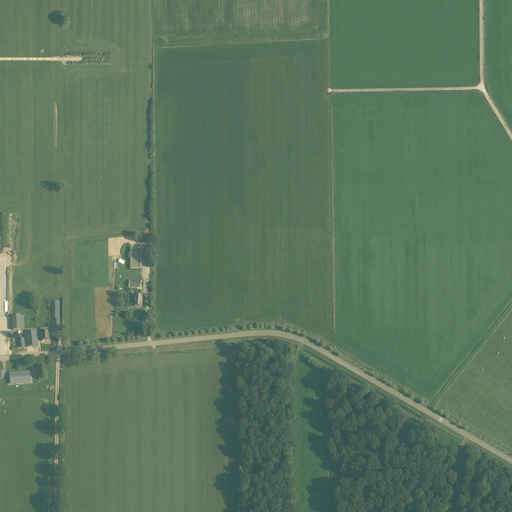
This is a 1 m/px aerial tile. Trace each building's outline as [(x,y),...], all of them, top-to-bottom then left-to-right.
[(130,249),(130,270),(141,270),(141,249),(130,249)] [(135,296),(134,306),(142,307),(142,297),(135,296)] [(13,330),(24,329),(24,316),(13,316),(13,330)] [(36,331),(24,332),(26,347),(38,346),(36,331)] [(48,331),(40,332),(41,342),(49,341),(48,331)] [(24,381),(29,380),(29,372),(9,373),(9,382),(15,382),(15,384),(24,383),(24,381)]
